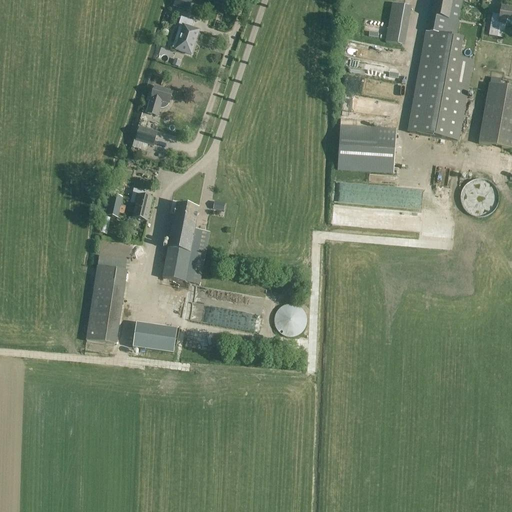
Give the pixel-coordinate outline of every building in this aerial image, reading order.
[(192,0),(174,0),(173,7),(188,12),(192,0)] [(454,0),(434,0),(429,33),(456,38),(460,11),(462,1),(454,0)] [(386,45),(401,48),(409,7),(393,5),(386,45)] [(492,15),(490,25),(489,35),(496,37),(498,27),(499,23),(511,25),(511,9),(502,8),(500,16),(492,15)] [(175,51),(182,53),(191,56),(199,31),(192,29),(194,22),(181,18),(179,25),(183,27),(175,51)] [(427,33),(409,134),(457,142),(464,104),(472,62),(458,59),(461,39),(456,38),(428,33),(427,33)] [(396,64),(398,50),(356,44),(354,57),(361,58),(362,53),(363,53),(364,50),(383,53),(382,62),(396,64)] [(172,61),(170,67),(177,69),(179,63),(172,61)] [(159,65),(157,72),(170,76),(172,70),(159,65)] [(511,151),(511,89),(488,85),(477,145),(511,151)] [(147,114),(148,114),(157,117),(159,110),(161,110),(162,110),(163,110),(165,109),(166,109),(167,108),(168,107),(168,106),(169,104),(172,94),(154,88),(152,95),(150,94),(149,98),(151,99),(147,114)] [(340,126),(337,170),(393,174),(396,130),(340,126)] [(136,141),(153,147),(157,134),(140,129),(136,141)] [(134,190),(133,195),(131,204),(136,205),(133,219),(147,222),(152,200),(145,198),(146,193),(134,190)] [(118,220),(122,199),(106,196),(102,216),(104,217),(111,218),(118,220)] [(214,203),(213,210),(224,212),(225,205),(214,203)] [(198,286),(207,243),(209,233),(194,230),(198,209),(176,205),(162,278),(198,286)] [(103,217),(99,234),(107,235),(110,219),(103,217)] [(85,342),(116,346),(127,272),(96,267),(85,342)] [(153,327),(157,309),(158,304),(141,301),(141,305),(137,305),(135,312),(139,313),(137,325),(153,327)] [(305,328),(306,317),(298,308),(287,306),(278,311),(273,323),(277,333),(287,338),(299,336),(305,328)] [(136,325),(133,349),(173,355),(177,331),(153,327),(137,325),(136,325)]
